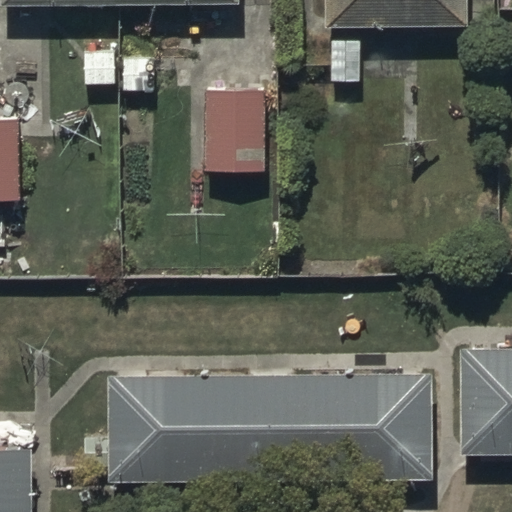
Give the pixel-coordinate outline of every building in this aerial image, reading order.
[(322,0),(322,23),(465,26),(465,0),(322,0)] [(264,86),(204,86),(204,166),(264,166),(264,86)] [(19,117),(0,117),(0,196),(20,196),(19,117)] [(511,344),(462,345),(462,452),(511,452),(511,344)] [(109,466),(109,479),(432,477),(432,373),(109,375),(109,437),(85,437),(85,466),(109,466)] [(31,511),(32,451),(0,451),(0,511),(31,511)]
